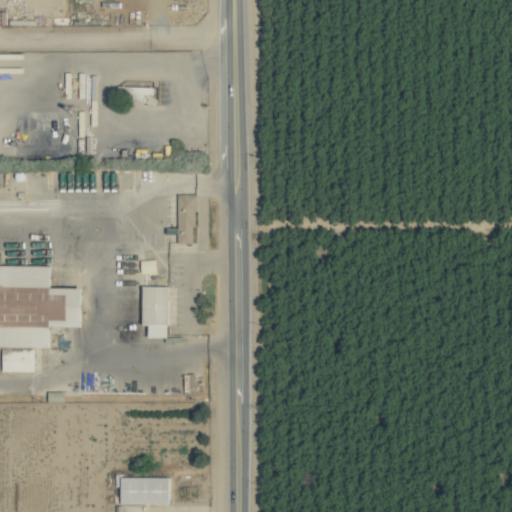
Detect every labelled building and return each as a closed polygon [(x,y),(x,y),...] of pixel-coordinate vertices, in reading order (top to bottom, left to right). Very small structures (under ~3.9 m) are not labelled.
[(196,195),(178,195),(178,244),(195,244),(196,195)] [(84,327),(84,288),(51,288),(52,266),(0,265),(0,347),(51,348),(51,327),(84,327)] [(170,287),(144,286),(143,325),(149,326),(149,338),(169,338),(170,287)] [(35,372),(35,352),(2,352),(3,372),(35,372)] [(170,477),(119,478),(119,485),(121,485),(121,504),(170,503),(170,477)]
